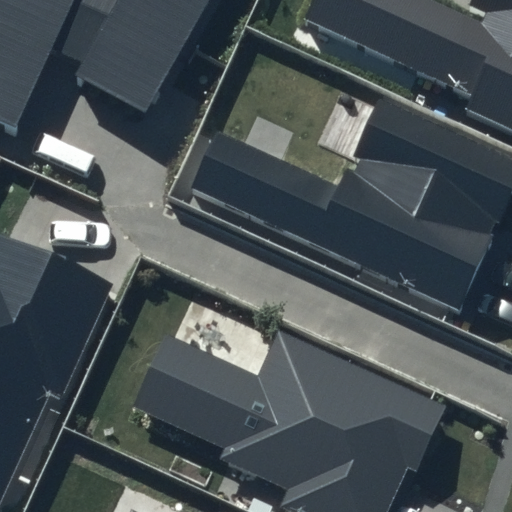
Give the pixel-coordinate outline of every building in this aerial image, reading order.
[(0,0),(0,124),(19,133),(54,50),(81,62),(75,74),(145,113),(210,0),(0,0)] [(511,0),(473,0),(471,6),(485,13),(481,21),(433,0),(309,0),(300,19),(472,96),(466,109),(511,129),(511,0)] [(511,191),(511,157),(378,97),(338,184),(221,131),(193,191),(456,312),(511,191)] [(0,500),(47,396),(59,402),(112,285),(0,235),(0,500)] [(447,406),(277,330),(256,377),(164,336),(134,403),(227,445),(222,456),(286,485),(276,508),(284,511),(389,511),(408,471),(416,474),(447,406)]
